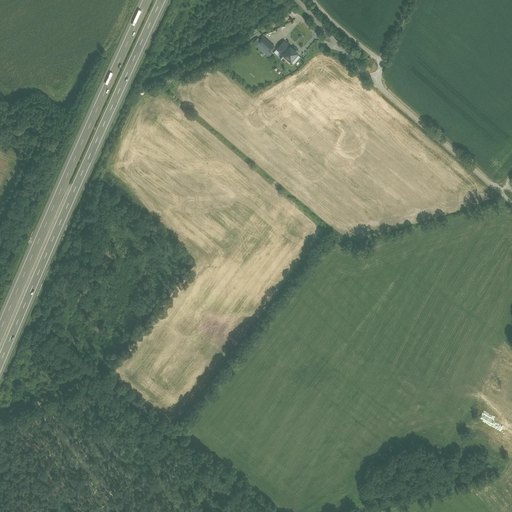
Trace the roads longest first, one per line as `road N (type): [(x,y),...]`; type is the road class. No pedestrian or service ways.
road 1 (motorway): [(0,365),(162,0)]
road 2 (motorway): [(143,0),(0,322)]
road 3 (unclassified): [(511,203),(372,80)]
